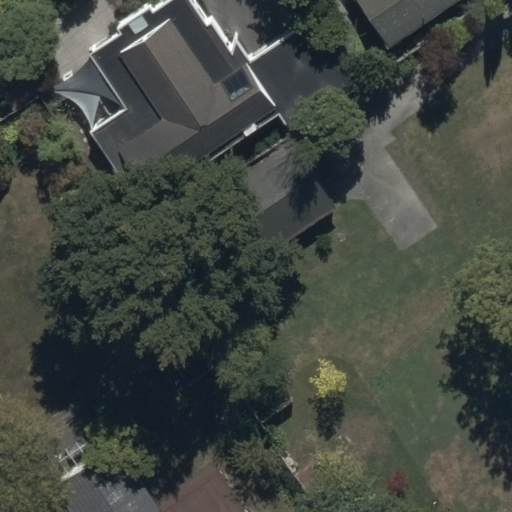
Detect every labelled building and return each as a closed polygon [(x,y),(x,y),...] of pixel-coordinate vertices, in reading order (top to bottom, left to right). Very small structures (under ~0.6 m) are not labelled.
[(247,61),(228,33),(205,0),(161,0),(87,50),(123,104),(90,126),(149,213),(287,120),(296,134),(364,88),(315,15),(247,61)] [(357,0),(391,50),(465,0),(357,0)] [(10,43),(0,49),(0,89),(16,112),(44,91),(10,43)] [(511,61),(446,107),(437,93),(380,132),(462,252),(511,218),(511,61)] [(274,259),(344,213),(297,142),(227,189),(274,259)] [(168,436),(166,438),(165,440),(164,443),(164,445),(163,447),(163,450),(163,452),(163,454),(164,457),(164,459),(165,461),(166,463),(167,465),(169,467),(170,469),(172,471),(174,472),(176,474),(178,475),(180,476),(182,477),(185,477),(187,478),(189,478),(192,478),(194,478),(196,477),(199,477),(201,476),(203,475),(205,474),(207,472),(209,471),(210,469),(212,467),(213,465),(214,464),(215,462),(216,460),(217,458),(217,456),(218,453),(218,451),(218,448),(218,446),(217,444),(217,441),(216,439),(215,437),(214,435),(212,433),(210,431),(209,430),(207,428),(205,427),(203,426),(201,425),(198,424),(196,423),(194,423),(191,423),(189,423),(187,423),(184,424),(182,424),(180,425),(178,426),(176,427),(174,429),(172,430),(170,432),(169,434),(168,436)] [(56,484),(75,511),(165,511),(118,442),(56,484)]
